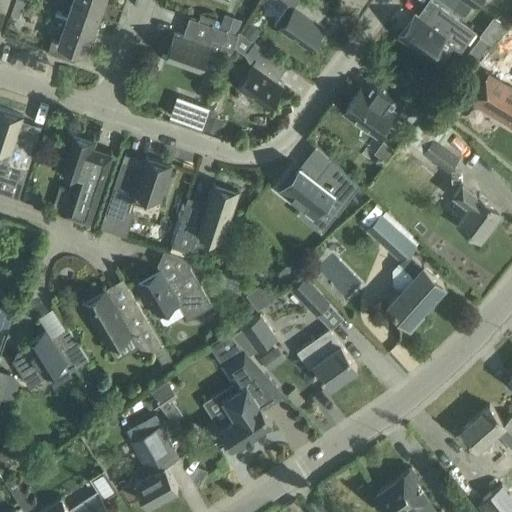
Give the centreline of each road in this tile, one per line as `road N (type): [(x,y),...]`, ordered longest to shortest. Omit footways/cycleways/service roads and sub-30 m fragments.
road 1 (residential): [(390,0),(287,138),(269,150),(241,155),(100,109)]
road 2 (tertiary): [(239,511),(402,403),(511,299)]
road 3 (residential): [(0,200),(49,217),(103,262)]
